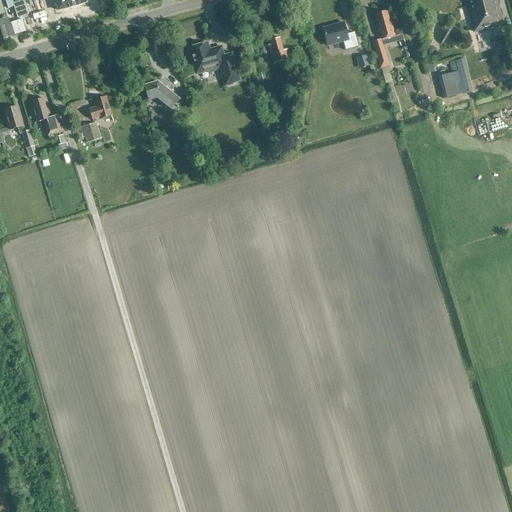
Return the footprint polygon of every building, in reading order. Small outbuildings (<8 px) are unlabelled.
[(23,0),(4,0),(8,9),(13,7),(17,18),(29,14),(23,0)] [(52,0),(55,9),(84,0),(83,0),(52,0)] [(465,0),(474,32),(475,32),(485,29),(503,25),(497,0),(465,0)] [(391,26),(390,24),(386,11),(375,14),(379,28),(379,30),(381,29),(383,36),(388,34),(386,28),(391,26)] [(0,28),(3,39),(26,31),(22,20),(9,24),(9,21),(0,24),(0,28)] [(345,50),(358,47),(354,32),(347,34),(343,23),(323,29),(327,46),(343,42),(345,50)] [(379,30),(379,28),(378,29),(379,33),(378,33),(380,39),(371,42),(380,68),(390,65),(383,46),(397,42),(391,24),(390,24),(391,26),(386,28),(388,34),(383,36),(381,29),(379,30)] [(288,50),(283,51),(279,38),(270,41),(271,45),(267,46),(273,65),(291,59),(288,50)] [(206,43),(189,48),(196,74),(203,72),(204,72),(206,73),(208,74),(209,74),(211,73),(213,73),(214,72),(215,71),(217,69),(218,67),(220,67),(225,86),(239,82),(231,54),(223,57),(220,47),(213,49),(214,50),(209,51),(206,43)] [(369,65),(366,55),(360,57),(363,67),(369,65)] [(438,77),(440,86),(443,98),(472,91),(464,59),(449,63),(452,73),(438,77)] [(266,79),(264,72),(258,74),(258,75),(253,76),(256,83),(260,82),(259,82),(266,79)] [(171,110),(179,99),(157,82),(144,86),(149,101),(157,99),(171,110)] [(100,119),(111,116),(106,97),(94,100),(96,107),(89,109),(92,120),(100,118),(100,119)] [(55,116),(50,118),(45,99),(31,103),(37,122),(45,120),(50,136),(60,133),(55,116)] [(29,131),(24,132),(22,127),(24,126),(18,105),(4,109),(10,130),(17,128),(19,134),(21,133),(29,158),(37,155),(29,131)] [(134,125),(137,134),(143,132),(140,123),(134,125)] [(87,143),(100,139),(96,124),(83,128),(87,143)] [(257,153),(258,152),(259,155),(267,152),(266,150),(268,150),(264,137),(253,141),(257,153)] [(13,166),(18,164),(16,157),(10,159),(13,166)]
